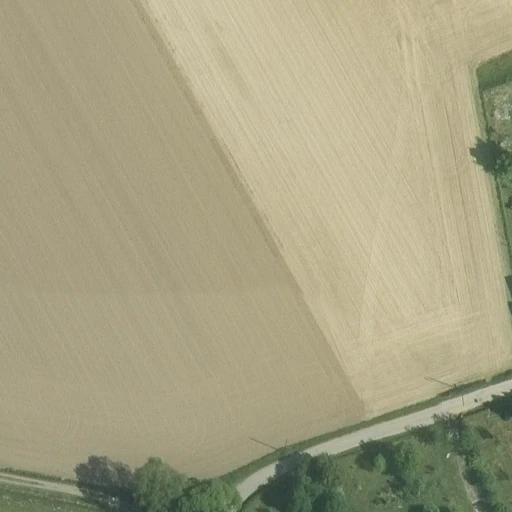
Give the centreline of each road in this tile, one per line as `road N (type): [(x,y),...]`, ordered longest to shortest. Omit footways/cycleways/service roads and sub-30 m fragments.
road 1 (residential): [(227,511),(264,472),(511,390)]
road 2 (track): [(144,511),(0,473)]
